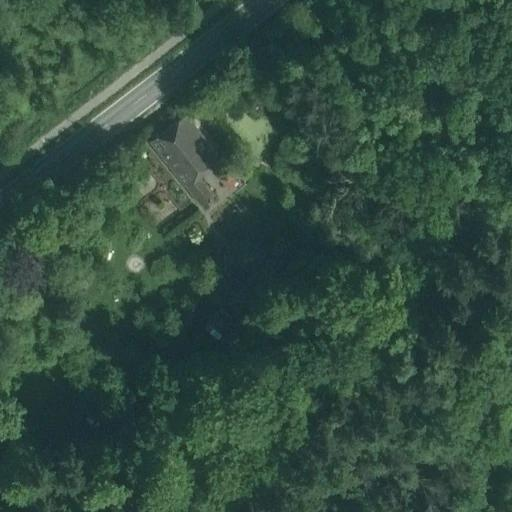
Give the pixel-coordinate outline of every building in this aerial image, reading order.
[(220,156),(186,112),(151,139),(186,183),(197,174),(220,156)] [(226,168),(218,176),(229,187),(237,178),(226,168)] [(213,194),(197,174),(186,183),(202,203),(213,194)] [(246,256),(266,235),(259,227),(239,249),(246,256)] [(266,235),(246,256),(255,264),(274,243),(266,235)] [(282,247),(238,293),(255,309),(299,264),(282,247)]
